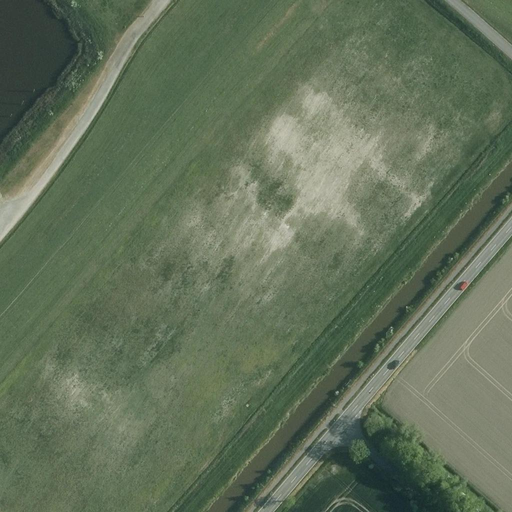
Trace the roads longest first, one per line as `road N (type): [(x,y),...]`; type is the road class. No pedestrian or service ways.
road 1 (secondary): [(340,427),(511,228)]
road 2 (residential): [(340,427),(436,511)]
